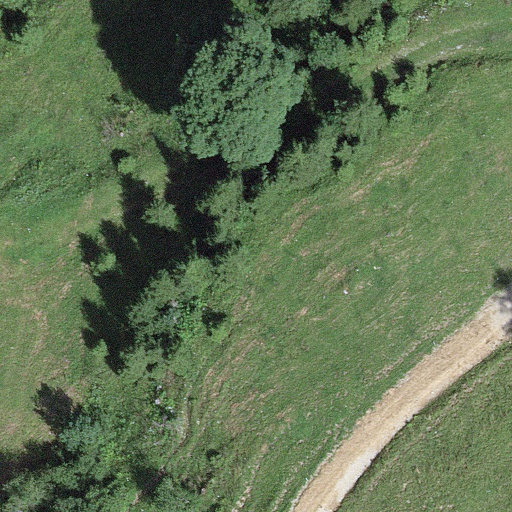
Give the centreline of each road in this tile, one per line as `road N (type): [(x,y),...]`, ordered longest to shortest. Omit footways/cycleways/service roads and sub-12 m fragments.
road 1 (track): [(511,23),(407,56),(104,208),(0,235)]
road 2 (track): [(511,315),(368,450),(324,511)]
